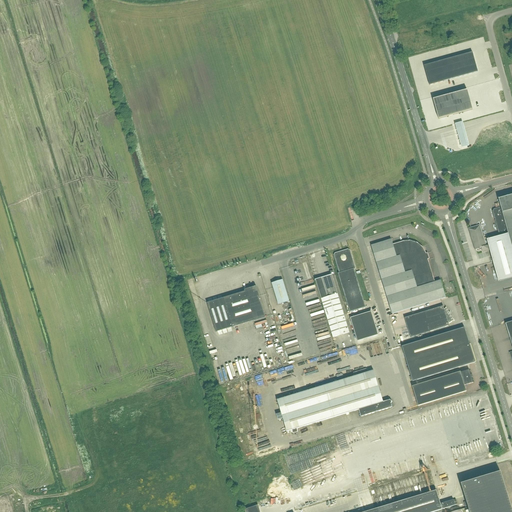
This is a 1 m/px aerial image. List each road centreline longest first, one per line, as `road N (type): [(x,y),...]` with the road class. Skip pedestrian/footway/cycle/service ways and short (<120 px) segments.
road 1 (unclassified): [(411,410),(357,231)]
road 2 (tertiary): [(425,148),(378,0)]
road 3 (unknown): [(243,268),(200,291),(223,349),(245,342),(244,323)]
road 4 (tertiary): [(511,430),(471,296)]
